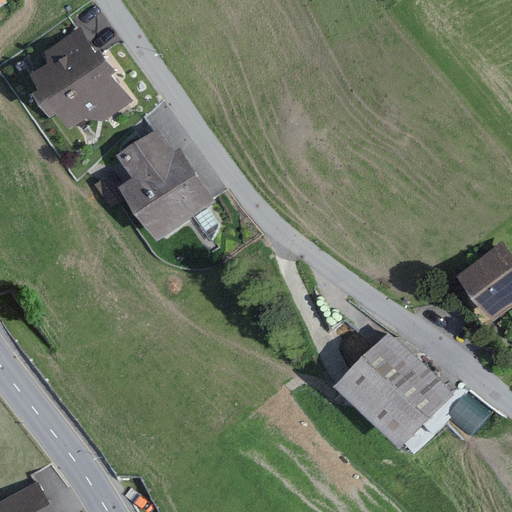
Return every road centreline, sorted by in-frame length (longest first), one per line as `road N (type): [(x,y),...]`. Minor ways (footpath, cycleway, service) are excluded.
road 1 (residential): [(106,0),(280,231),(511,405)]
road 2 (secondary): [(107,511),(0,365)]
